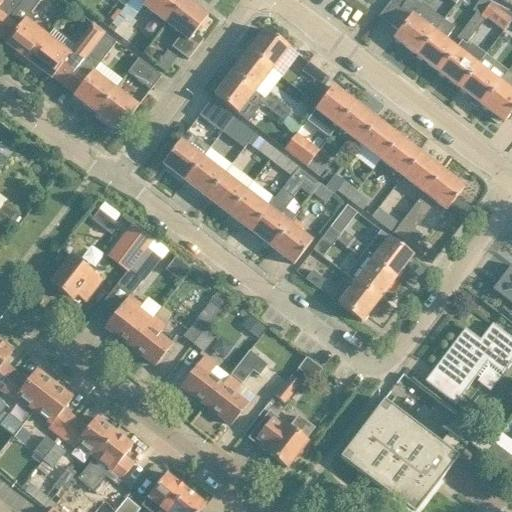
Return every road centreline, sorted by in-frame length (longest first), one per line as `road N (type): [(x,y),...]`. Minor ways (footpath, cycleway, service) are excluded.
road 1 (residential): [(246,511),(219,472),(0,294)]
road 2 (residential): [(373,372),(114,183)]
road 3 (residential): [(511,175),(288,0)]
road 4 (residential): [(114,183),(254,0)]
road 5 (residential): [(373,372),(511,200)]
road 6 (residential): [(114,183),(0,95)]
